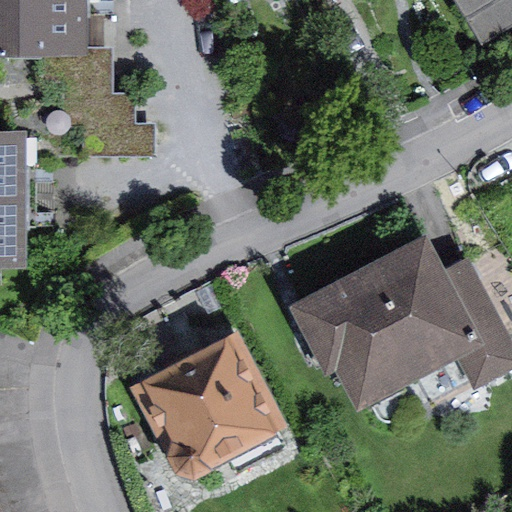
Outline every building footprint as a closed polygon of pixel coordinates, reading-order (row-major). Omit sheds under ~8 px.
[(62,81),(62,91),(113,90),(113,46),(80,46),(79,0),(0,0),(0,46),(5,47),(5,55),(41,55),(42,81),(62,81)] [(511,0),(465,0),(479,33),(511,19),(511,0)] [(63,126),(83,126),(83,123),(136,122),(136,93),(113,93),(113,90),(62,91),(63,126)] [(153,122),(136,122),(83,123),(83,126),(83,157),(154,156),(153,122)] [(0,197),(18,197),(18,136),(0,135),(0,197)] [(0,258),(17,259),(18,197),(0,197),(0,258)] [(423,243),(301,306),(329,360),(340,355),(361,395),(496,326),(463,262),(439,274),(423,243)] [(205,469),(210,457),(274,424),(234,346),(209,358),(205,350),(165,370),(169,379),(145,391),(172,443),(170,454),(177,470),(192,474),(205,469)]
